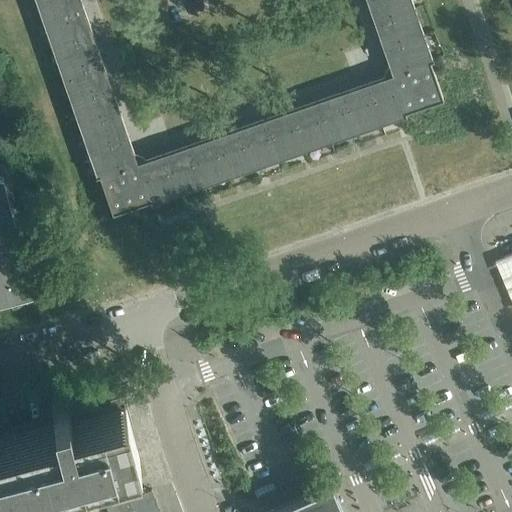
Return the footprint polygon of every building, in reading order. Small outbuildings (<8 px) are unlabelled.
[(35,0),(97,174),(96,175),(96,176),(99,175),(113,212),(150,199),(151,203),(153,202),(152,201),(405,114),(405,115),(407,114),(405,111),(443,98),(430,60),(434,59),(433,58),(432,58),(412,0),(372,0),(395,65),(393,66),(391,67),(389,69),(388,71),(387,73),(387,75),(387,78),(387,80),(145,164),(144,162),(143,160),(141,158),(139,157),(137,156),(135,156),(132,156),(130,157),(75,0),(35,0)] [(0,303),(34,295),(3,176),(0,177),(0,303)] [(0,488),(136,452),(137,452),(126,410),(125,410),(86,421),(83,410),(70,414),(67,403),(52,408),(58,428),(0,443),(0,488)] [(343,511),(332,484),(267,511),(343,511)] [(151,489),(129,498),(133,508),(155,500),(151,489)] [(106,506),(108,511),(123,511),(133,508),(129,498),(106,506)] [(133,508),(134,511),(155,511),(159,511),(155,500),(133,508)]
